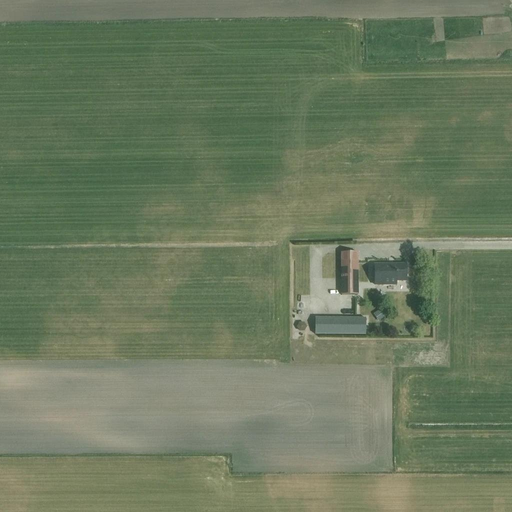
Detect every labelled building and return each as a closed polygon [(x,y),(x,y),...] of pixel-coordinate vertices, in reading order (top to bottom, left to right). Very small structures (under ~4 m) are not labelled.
[(358,253),(341,253),(341,295),(358,295),(358,253)] [(374,265),(375,285),(396,285),(396,281),(406,281),(405,265),(374,265)] [(363,302),(371,301),(371,292),(363,292),(363,302)] [(370,318),(370,303),(355,303),(355,318),(370,318)] [(345,318),(345,335),(365,335),(365,319),(345,318)]
